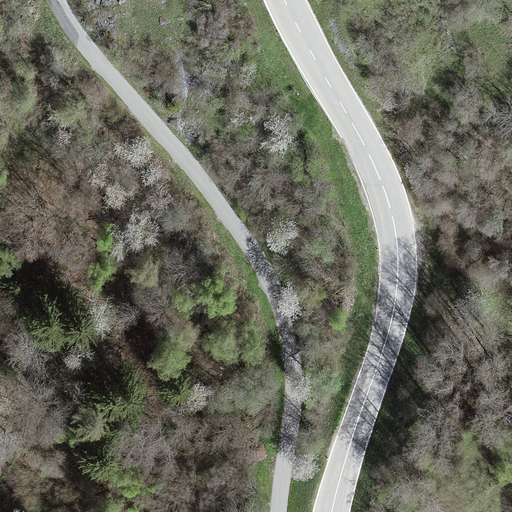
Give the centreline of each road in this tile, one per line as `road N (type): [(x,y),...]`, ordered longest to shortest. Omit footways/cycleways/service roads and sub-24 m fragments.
road 1 (unclassified): [(280,511),(290,336),(252,247),(57,0)]
road 2 (tertiary): [(337,511),(394,315),(399,246),(377,172),(282,0)]
